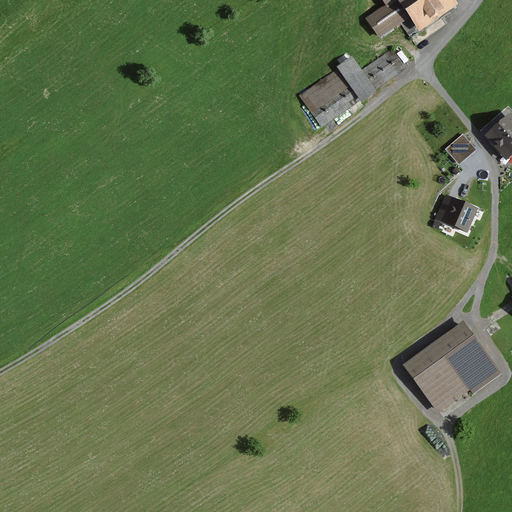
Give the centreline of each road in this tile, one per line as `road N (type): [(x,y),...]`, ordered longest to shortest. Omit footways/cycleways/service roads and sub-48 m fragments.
road 1 (track): [(0,371),(136,282),(421,68),(480,0)]
road 2 (track): [(421,68),(479,138),(496,179),(492,259),(457,311),(396,364),(449,437),(459,511)]
